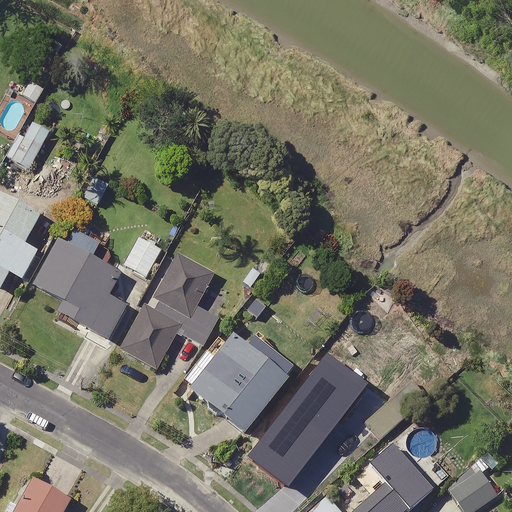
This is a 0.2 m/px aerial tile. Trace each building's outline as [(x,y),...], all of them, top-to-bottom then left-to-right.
[(59,48),(46,43),(38,62),(50,67),(59,48)] [(46,133),(22,121),(3,159),(27,171),(46,133)] [(106,186),(90,178),(79,200),(95,208),(106,186)] [(36,219),(0,201),(0,287),(6,276),(25,285),(38,257),(22,249),(36,219)] [(95,248),(71,235),(65,247),(55,242),(31,290),(60,305),(54,316),(105,342),(123,308),(106,299),(117,277),(88,262),(95,248)] [(159,252),(135,240),(121,268),(145,280),(159,252)] [(210,277),(171,256),(143,307),(141,306),(117,352),(154,372),(174,334),(201,348),(214,322),(193,310),(210,277)] [(284,382),(229,339),(189,390),(244,434),(284,382)] [(329,397),(312,378),(274,413),(307,449),(299,456),(317,476),(354,442),(349,436),(358,428),(343,412),(357,400),(342,384),(329,397)] [(404,511),(426,495),(388,450),(370,465),(386,485),(352,511),(404,511)] [(473,511),(495,496),(475,469),(446,491),(461,511),(473,511)] [(62,511),(69,500),(32,480),(14,511),(62,511)] [(339,511),(325,495),(306,511),(339,511)]
